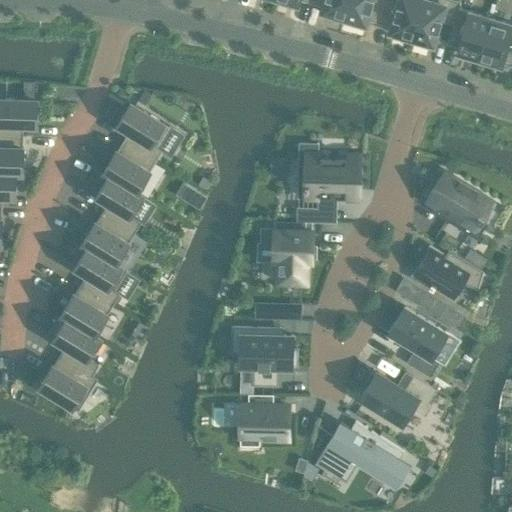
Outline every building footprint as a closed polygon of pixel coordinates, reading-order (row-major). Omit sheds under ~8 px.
[(312,0),(312,3),(323,6),(322,12),(344,19),(349,0),(312,0)] [(380,23),(386,0),(349,0),(344,19),(366,26),(368,20),(380,23)] [(386,0),(380,23),(391,26),(389,32),(412,39),(423,0),(386,0)] [(448,43),(460,1),(456,0),(423,0),(412,39),(434,46),(436,40),(448,43)] [(460,1),(448,43),(459,47),(457,53),(480,59),(492,19),(459,9),(461,1),(460,1)] [(511,62),(511,24),(492,19),(480,59),(502,66),(504,60),(511,62)] [(0,135),(23,136),(24,125),(37,126),(38,99),(0,98),(0,135)] [(131,103),(117,125),(123,128),(129,132),(123,142),(156,162),(163,151),(157,147),(170,127),(131,103)] [(0,135),(0,171),(23,172),(24,148),(23,148),(23,136),(0,135)] [(116,152),(104,172),(109,175),(143,196),(143,195),(138,191),(156,162),(123,142),(117,151),(117,150),(116,152)] [(302,146),(300,195),(346,196),(346,190),(355,190),(355,186),(358,186),(358,184),(356,184),(356,159),(347,159),(347,156),(321,155),(320,158),(318,158),(319,143),(317,143),(317,146),(302,146)] [(0,207),(2,208),(2,197),(16,197),(16,173),(23,173),(23,172),(0,171),(0,207)] [(108,177),(96,196),(101,199),(108,203),(102,213),(135,233),(142,222),(131,215),(143,196),(109,175),(104,172),(103,172),(108,176),(109,176),(108,177)] [(444,172),(428,200),(435,204),(431,210),(478,239),(488,223),(482,219),(493,202),(444,172)] [(298,207),(297,221),(319,221),(319,220),(318,220),(318,210),(319,210),(319,208),(298,207)] [(92,227),(82,243),(87,246),(127,270),(116,263),(135,233),(102,213),(96,222),(92,227)] [(258,242),(257,261),(277,262),(277,282),(309,283),(309,262),(313,262),(314,228),(306,228),(306,222),(297,221),(275,221),(275,228),(261,227),(260,242),(258,242)] [(84,252),(75,268),(79,270),(86,275),(81,284),(114,304),(120,293),(115,290),(127,270),(87,246),(82,243),(82,244),(86,247),(87,247),(84,252)] [(449,250),(442,261),(427,252),(414,274),(431,284),(429,287),(433,289),(435,287),(455,299),(464,284),(478,288),(484,271),(449,250)] [(69,302),(61,315),(64,317),(100,339),(101,338),(95,334),(114,304),(81,284),(75,294),(74,293),(69,302)] [(442,305),(425,294),(418,304),(435,315),(442,305)] [(292,304),(256,303),(255,318),(292,319),(292,304)] [(450,331),(405,303),(387,333),(414,350),(406,362),(430,377),(439,362),(433,359),(450,331)] [(61,327),(54,339),(57,341),(65,346),(59,356),(98,379),(98,378),(93,375),(99,365),(88,358),(100,339),(64,317),(61,315),(64,317),(66,319),(61,327)] [(235,326),(235,352),(242,352),(241,366),(254,366),(253,385),(278,386),(279,367),(297,368),(298,349),(293,348),(294,335),(278,334),(278,327),(235,326)] [(45,377),(40,387),(42,388),(78,411),(98,379),(59,356),(54,365),(53,365),(45,377)] [(367,387),(360,398),(403,424),(413,408),(426,416),(432,405),(428,403),(437,390),(412,375),(404,388),(397,384),(377,371),(375,374),(372,373),(364,385),(367,387)] [(240,404),(239,436),(290,437),(290,415),(285,415),(285,404),(273,404),(274,394),(249,394),(249,404),(240,404)] [(341,422),(316,463),(347,482),(359,463),(398,486),(411,465),(400,458),(405,451),(356,421),(351,428),(341,422)]
